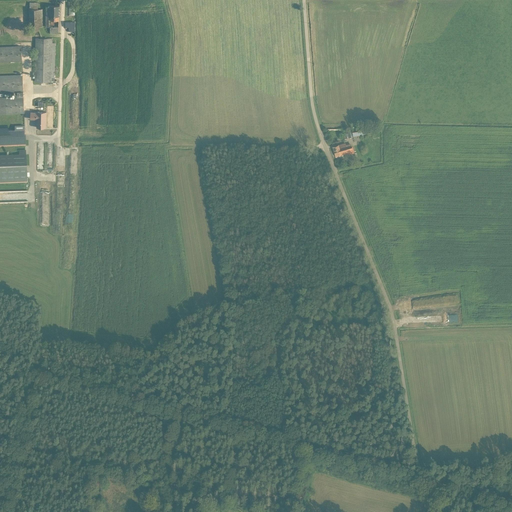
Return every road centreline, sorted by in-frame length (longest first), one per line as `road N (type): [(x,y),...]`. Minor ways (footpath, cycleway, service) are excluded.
road 1 (unclassified): [(472,511),(466,496),(418,469),(393,317),(314,117),(305,0)]
road 2 (track): [(0,511),(29,375),(420,471)]
